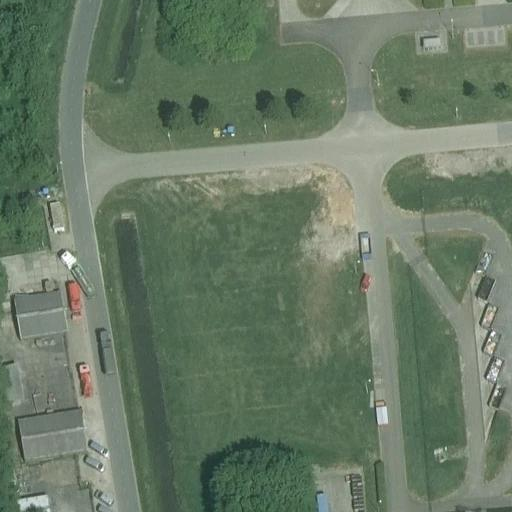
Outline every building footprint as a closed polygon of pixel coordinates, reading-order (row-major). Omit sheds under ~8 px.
[(60,204),(48,206),(53,235),(65,233),(60,204)] [(13,302),(20,344),(68,336),(61,294),(13,302)] [(47,345),(48,354),(55,352),(53,344),(47,345)] [(39,346),(41,355),(48,354),(46,345),(39,346)] [(13,360),(7,361),(0,361),(0,395),(1,398),(18,395),(13,360)] [(18,424),(25,463),(86,453),(80,414),(18,424)] [(7,487),(15,486),(16,485),(11,454),(2,455),(7,487)] [(89,489),(82,490),(83,499),(90,498),(89,489)] [(83,499),(82,490),(75,492),(76,500),(83,499)] [(16,504),(17,511),(49,511),(48,499),(16,504)]
